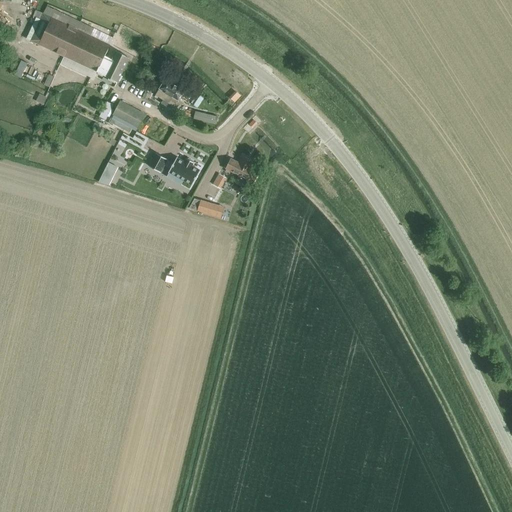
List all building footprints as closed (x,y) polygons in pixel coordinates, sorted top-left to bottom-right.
[(105,56),(110,45),(39,11),(35,18),(40,20),(30,41),(64,57),(61,64),(94,80),(98,72),(105,75),(102,81),(108,84),(110,79),(118,83),(130,57),(117,51),(113,60),(105,56)] [(55,78),(49,75),(44,86),(50,89),(55,78)] [(164,101),(162,104),(167,107),(169,104),(175,108),(185,91),(166,79),(156,96),(164,101)] [(235,91),(229,97),(235,102),(241,96),(235,91)] [(44,105),(47,97),(40,94),(37,102),(44,105)] [(107,101),(99,116),(106,119),(114,104),(107,101)] [(110,121),(116,124),(117,121),(136,132),(137,131),(136,131),(145,115),(121,102),(110,121)] [(195,111),(193,118),(216,124),(218,117),(195,111)] [(136,131),(137,131),(138,129),(149,135),(152,129),(156,121),(145,115),(136,131)] [(253,120),(249,124),(253,128),(257,123),(253,120)] [(161,140),(166,143),(173,130),(168,127),(161,140)] [(167,161),(168,160),(156,153),(148,166),(161,173),(165,166),(171,169),(168,173),(192,186),(200,171),(177,158),(173,164),(167,161)] [(240,164),(231,159),(227,170),(253,183),(258,173),(249,168),(253,161),(244,156),(240,164)] [(108,163),(99,183),(109,186),(118,168),(108,163)] [(219,174),(213,185),(220,189),(226,178),(219,174)] [(195,197),(190,207),(221,217),(225,206),(195,197)]
